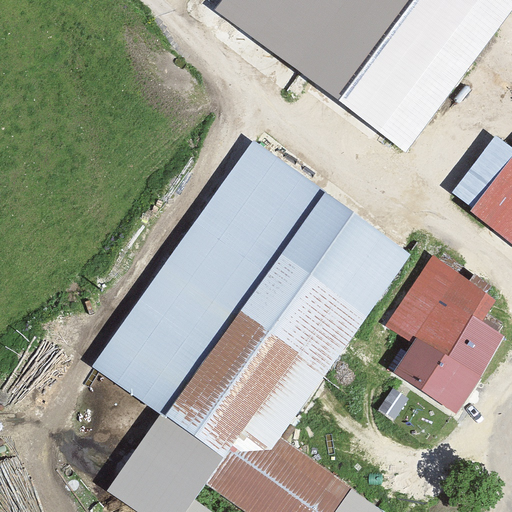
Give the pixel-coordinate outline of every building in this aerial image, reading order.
[(511,4),(511,0),(353,0),(298,75),(402,152),(511,4)] [(371,511),(276,442),(410,258),(255,144),(95,363),(165,414),(111,488),(142,511),(371,511)] [(511,166),(477,211),(511,237),(511,166)] [(433,258),(412,291),(437,308),(459,275),(433,258)] [(437,308),(412,291),(388,327),(414,345),(406,357),(397,351),(386,367),(451,410),(498,339),(501,340),(502,338),(498,334),(504,326),(486,311),(493,302),(459,275),(437,308)]
